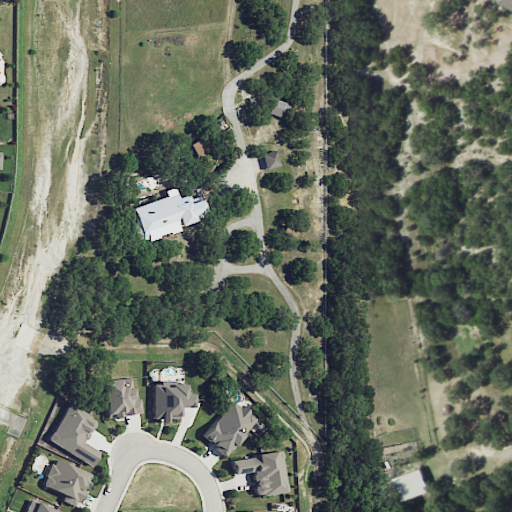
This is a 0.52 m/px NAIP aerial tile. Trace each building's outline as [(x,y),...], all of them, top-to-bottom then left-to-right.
[(511,0),(498,0),(511,10),(511,0)] [(266,112),(284,119),(289,105),(272,98),(266,112)] [(204,159),(206,168),(213,167),(212,159),(207,160),(203,140),(191,142),(194,161),(204,159)] [(260,153),(264,169),(278,166),(275,150),(260,153)] [(128,207),(138,241),(178,230),(177,223),(205,215),(199,196),(190,198),(189,194),(177,198),(174,187),(163,190),(165,197),(128,207)] [(101,380),(105,417),(140,413),(138,399),(132,399),(130,378),(101,380)] [(191,407),(191,393),(183,393),(184,383),(151,383),(150,420),(164,420),(164,418),(177,419),(177,407),(191,407)] [(223,455),(255,420),(232,399),(200,435),(223,455)] [(46,439),(89,466),(98,452),(82,442),(95,420),(68,403),(46,439)] [(231,474),(249,471),(253,496),(285,492),(279,451),(229,459),(231,474)] [(89,475),(52,458),(40,485),(62,495),(59,500),(74,507),(89,475)] [(388,481),(396,503),(429,491),(420,468),(388,481)] [(22,511),(58,511),(28,499),(22,511)]
